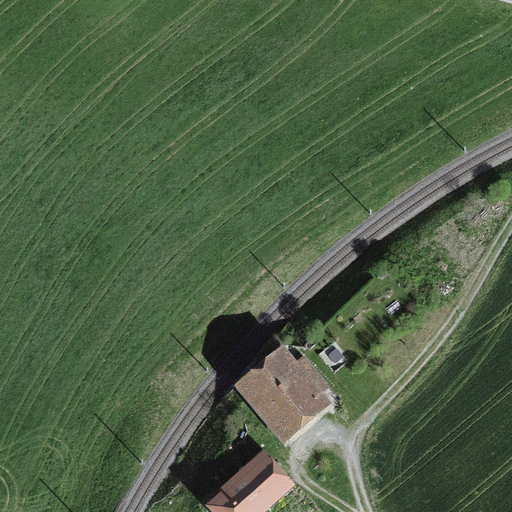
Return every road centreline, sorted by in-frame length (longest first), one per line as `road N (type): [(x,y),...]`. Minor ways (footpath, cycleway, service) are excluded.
road 1 (track): [(511,223),(447,331),(357,431),(353,461),(366,511)]
road 2 (track): [(351,511),(300,476),(294,462),(304,444),(353,442)]
